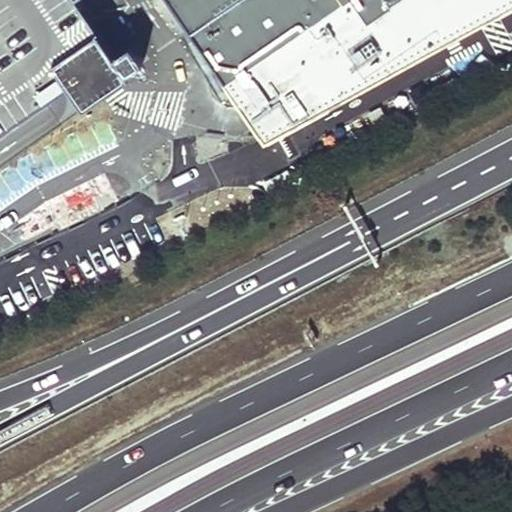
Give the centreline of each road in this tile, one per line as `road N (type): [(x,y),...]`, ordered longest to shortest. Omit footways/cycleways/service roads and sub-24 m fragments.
road 1 (primary): [(511,277),(109,477),(54,511)]
road 2 (motorway): [(511,149),(121,357)]
road 3 (primary): [(209,511),(511,364)]
road 4 (trunk): [(269,511),(511,409)]
road 5 (motorway): [(121,357),(0,427)]
road 6 (motorway): [(121,357),(0,397)]
